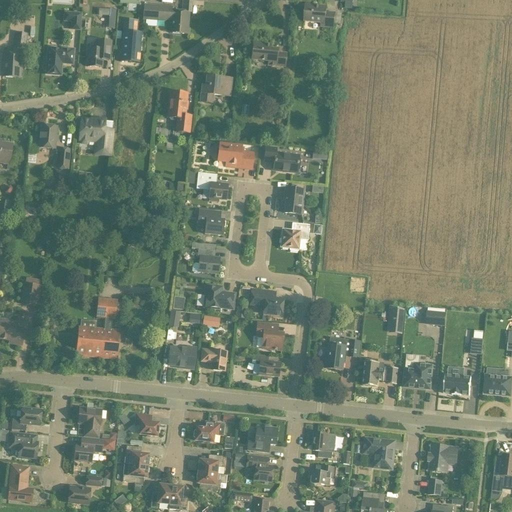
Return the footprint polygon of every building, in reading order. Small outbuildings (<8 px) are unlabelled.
[(182,0),(181,12),(172,11),(172,7),(143,5),(142,20),(165,22),(165,21),(170,22),(169,34),(187,35),(189,13),(191,13),(192,0),(182,0)] [(304,22),(320,23),(320,28),(334,29),(334,25),(341,25),(342,14),(335,14),(335,13),(326,12),(327,7),(305,5),(304,22)] [(71,23),(70,31),(80,32),(81,14),(63,12),(63,22),(71,23)] [(123,25),(120,62),(135,63),(135,54),(140,54),(142,34),(131,34),(132,26),(123,25)] [(14,47),(11,55),(4,54),(2,77),(20,79),(22,55),(25,55),(25,54),(39,55),(39,45),(25,44),(26,34),(16,33),(14,47)] [(88,50),(87,68),(101,69),(102,61),(109,61),(110,42),(96,41),(96,50),(88,50)] [(251,60),(267,62),(267,66),(285,68),(287,54),(277,53),(277,50),(270,49),(270,45),(253,43),(251,60)] [(49,49),(47,74),(60,75),(60,63),(71,64),(72,51),(49,49)] [(211,104),(212,96),(229,98),(231,80),(218,78),(206,77),(205,86),(202,86),(200,103),(211,104)] [(168,118),(176,119),(175,133),(190,135),(192,116),(184,116),(187,94),(171,92),(168,118)] [(113,130),(104,129),(105,121),(94,119),(94,121),(81,120),(79,141),(94,142),(93,156),(110,158),(113,130)] [(54,149),(56,128),(41,127),(39,148),(54,149)] [(0,161),(9,163),(12,145),(0,143),(0,161)] [(254,153),(241,151),(242,147),(219,144),(217,162),(225,163),(225,168),(239,169),(239,170),(252,172),(254,153)] [(299,157),(275,154),(276,148),(265,147),(263,163),(274,165),(273,171),(297,174),(299,157)] [(71,150),(57,148),(55,170),(69,171),(71,150)] [(196,190),(210,191),(209,199),(225,201),(227,185),(216,184),(217,176),(197,174),(196,190)] [(287,189),(284,214),(301,216),(304,191),(287,189)] [(196,227),(205,229),(205,234),(222,237),(224,221),(212,220),(213,211),(199,209),(196,227)] [(298,252),(298,250),(299,241),(307,242),(309,226),(292,224),(291,231),(282,230),(280,248),(289,249),(289,251),(298,252)] [(197,274),(198,273),(218,275),(219,259),(214,258),(216,246),(192,244),(191,249),(198,250),(197,256),(199,257),(198,264),(195,264),(192,266),(191,272),(193,274),(197,274)] [(23,284),(20,305),(37,308),(40,287),(23,284)] [(233,311),(235,295),(221,293),(222,288),(210,286),(205,285),(204,295),(205,295),(203,309),(220,311),(220,309),(233,311)] [(249,307),(263,308),(262,315),(281,317),(282,301),(275,300),(276,292),(251,289),(249,307)] [(183,310),(185,298),(174,297),(173,309),(183,310)] [(95,318),(104,319),(106,300),(98,299),(97,299),(95,318)] [(120,331),(110,331),(111,320),(115,320),(117,301),(106,300),(104,319),(103,330),(101,358),(117,360),(120,331)] [(237,307),(236,319),(244,320),(245,308),(237,307)] [(427,312),(426,326),(445,327),(446,313),(427,312)] [(179,316),(169,315),(168,327),(178,329),(179,316)] [(204,316),(203,325),(219,328),(221,318),(204,316)] [(25,329),(16,327),(16,323),(0,320),(0,339),(8,341),(8,345),(22,347),(25,329)] [(255,338),(262,339),(261,349),(281,351),(283,335),(277,334),(278,325),(256,323),(255,338)] [(75,356),(101,358),(103,330),(78,327),(75,356)] [(475,340),(474,355),(481,356),(483,340),(475,340)] [(342,371),(345,347),(329,345),(328,359),(326,359),(325,369),(342,371)] [(193,369),(195,348),(187,347),(186,350),(170,348),(168,366),(193,369)] [(226,353),(213,351),(201,350),(200,363),(211,364),(210,371),(223,372),(224,364),(225,364),(226,353)] [(252,361),(260,362),(258,376),(278,378),(280,364),(267,363),(268,357),(252,355),(252,361)] [(378,364),(366,363),(364,363),(362,386),(377,387),(378,382),(384,382),(387,382),(387,384),(396,385),(397,369),(390,369),(390,365),(378,364)] [(405,370),(403,388),(430,391),(432,367),(414,365),(414,371),(405,370)] [(494,378),(495,370),(487,369),(486,377),(484,377),(483,395),(511,397),(511,380),(511,379),(508,379),(494,378)] [(463,378),(447,376),(446,376),(445,394),(469,396),(471,378),(463,378)] [(25,432),(26,425),(39,427),(40,411),(22,409),(20,421),(12,420),(11,430),(25,432)] [(78,425),(85,425),(84,437),(98,439),(99,427),(101,411),(79,409),(78,425)] [(125,415),(119,419),(125,426),(130,422),(125,415)] [(135,427),(140,428),(139,436),(157,438),(158,425),(147,423),(148,417),(136,416),(135,427)] [(224,425),(220,425),(207,423),(207,430),(196,429),(196,431),(194,431),(193,432),(193,438),(194,439),(195,439),(195,442),(212,444),(213,436),(223,437),(224,425)] [(256,428),(255,440),(248,439),(247,451),(268,454),(268,446),(274,447),(276,430),(256,428)] [(0,431),(0,441),(7,442),(8,432),(0,431)] [(8,449),(19,450),(18,457),(35,459),(37,444),(29,443),(30,435),(10,433),(8,449)] [(107,451),(115,451),(116,433),(108,433),(107,451)] [(312,451),(318,452),(318,458),(332,460),(332,453),(326,452),(328,435),(314,434),(312,451)] [(225,438),(224,449),(232,450),(233,439),(225,438)] [(81,439),(80,447),(75,447),(74,462),(91,464),(92,453),(101,454),(102,441),(81,439)] [(392,471),(395,442),(365,439),(364,454),(375,455),(373,469),(392,471)] [(457,456),(458,449),(431,446),(429,471),(447,473),(449,455),(457,456)] [(126,447),(124,464),(147,467),(148,456),(138,455),(138,448),(126,447)] [(244,464),(245,456),(235,455),(234,463),(244,464)] [(199,461),(198,473),(216,475),(216,468),(221,469),(223,457),(210,456),(210,462),(199,461)] [(344,456),(343,464),(350,465),(351,457),(344,456)] [(511,457),(503,456),(501,468),(494,467),(492,492),(502,493),(504,483),(507,484),(511,483),(511,482),(511,457)] [(246,469),(254,470),(253,481),(270,483),(272,468),(267,467),(268,459),(247,457),(246,469)] [(124,464),(123,471),(122,483),(134,484),(135,478),(146,479),(147,467),(124,464)] [(327,467),(327,473),(310,472),(309,478),(311,478),(311,485),(329,487),(330,479),(335,480),(336,468),(327,467)] [(28,469),(12,468),(8,501),(30,503),(32,491),(25,490),(28,469)] [(226,476),(216,475),(198,473),(197,484),(207,485),(207,492),(219,493),(220,484),(226,485),(226,476)] [(101,478),(86,477),(85,487),(100,488),(101,478)] [(358,497),(359,488),(368,489),(369,482),(352,481),(351,496),(358,497)] [(440,496),(442,483),(430,481),(428,495),(440,496)] [(157,504),(168,505),(170,487),(159,486),(158,497),(151,496),(150,508),(157,509),(157,504)] [(168,510),(175,511),(183,511),(185,511),(187,500),(181,499),(182,489),(170,487),(168,505),(168,510)] [(88,506),(89,490),(70,488),(68,503),(88,506)] [(232,492),(231,500),(251,502),(251,494),(232,492)] [(386,511),(383,511),(384,504),(376,504),(377,494),(364,493),(361,511),(386,511)] [(253,511),(266,511),(268,501),(255,500),(254,511),(253,511)] [(316,500),(315,508),(314,511),(333,511),(335,503),(316,500)]
